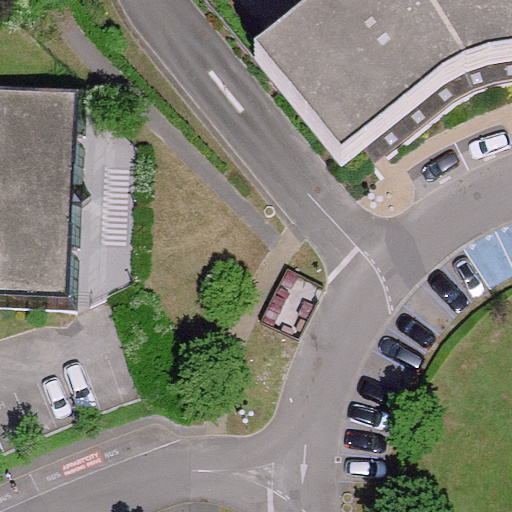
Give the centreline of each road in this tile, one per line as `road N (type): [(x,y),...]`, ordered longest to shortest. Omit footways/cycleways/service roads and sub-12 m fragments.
road 1 (residential): [(511,189),(427,234),(383,275),(327,366),(305,468)]
road 2 (residential): [(305,468),(167,471),(44,511)]
